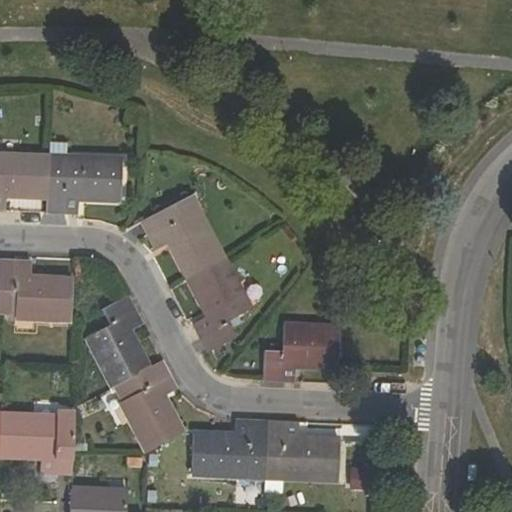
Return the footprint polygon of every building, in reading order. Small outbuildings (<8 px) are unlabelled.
[(44,198),(45,182),(46,157),(0,155),(0,211),(1,212),(1,196),(44,198)] [(44,198),(44,213),(75,214),(76,199),(117,200),(118,160),(64,158),(63,182),(45,182),(44,198)] [(188,280),(225,261),(192,196),(140,223),(155,250),(169,243),(188,280)] [(30,263),(0,261),(0,317),(67,321),(69,280),(30,278),(30,263)] [(251,310),(225,261),(188,280),(207,316),(193,324),(208,352),(236,337),(229,323),(251,310)] [(140,324),(125,295),(98,310),(105,325),(88,335),(114,386),(150,368),(129,330),(140,324)] [(334,369),(336,327),(281,325),(280,350),(262,350),(261,381),(293,382),(293,367),(334,369)] [(150,368),(114,386),(143,442),(177,424),(162,397),(175,390),(161,362),(150,368)] [(55,419),(0,416),(0,458),(37,459),(37,475),(70,475),(71,453),(73,412),(55,411),(55,419)] [(263,421),(233,420),(233,437),(193,435),(192,476),(261,478),(263,421)] [(263,421),(261,478),(337,480),(338,440),(296,440),(297,422),(263,421)] [(371,470),(352,470),(353,493),(372,492),(371,470)] [(124,511),(125,491),(69,489),(69,503),(68,511),(124,511)]
